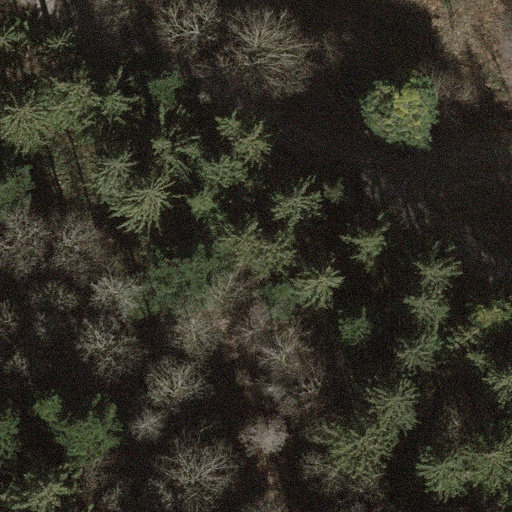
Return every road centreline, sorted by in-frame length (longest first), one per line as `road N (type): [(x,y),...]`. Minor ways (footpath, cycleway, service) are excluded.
road 1 (track): [(51,0),(343,163),(511,285)]
road 2 (track): [(343,163),(511,165)]
